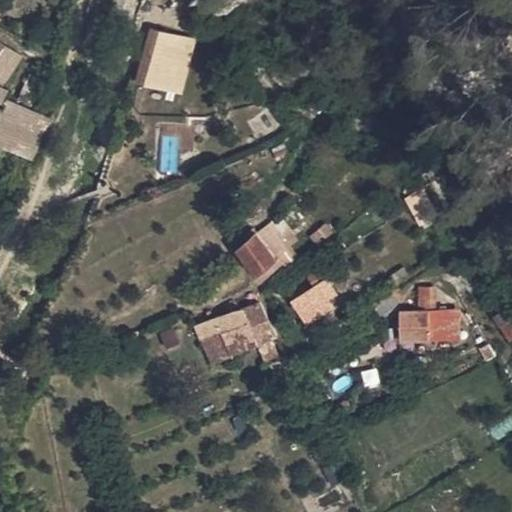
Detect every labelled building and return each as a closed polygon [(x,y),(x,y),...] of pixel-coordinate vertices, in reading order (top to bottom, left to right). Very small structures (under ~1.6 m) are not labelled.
[(16,36),(0,26),(0,43),(8,49),(16,36)] [(157,55),(171,61),(178,43),(163,36),(155,54),(157,55)] [(0,63),(8,49),(0,43),(0,63)] [(171,61),(157,55),(156,57),(153,65),(149,75),(159,79),(156,87),(170,93),(176,78),(179,69),(185,71),(194,51),(178,43),(171,61)] [(153,65),(156,57),(146,53),(142,61),(153,65)] [(185,71),(179,69),(176,78),(182,79),(185,71)] [(18,84),(30,89),(34,80),(22,75),(18,84)] [(12,96),(25,102),(30,89),(18,84),(12,96)] [(422,192),(408,199),(422,226),(436,219),(422,192)] [(284,268),(289,274),(301,265),(273,229),(261,237),(280,261),(269,270),(257,278),(262,284),(275,275),(284,268)] [(254,235),(248,241),(251,245),(259,239),(254,235)] [(250,245),(269,270),(280,261),(261,237),(259,239),(251,245),(250,245)] [(269,270),(250,245),(239,254),(257,278),(269,270)] [(275,275),(280,280),(289,274),(284,268),(275,275)] [(320,277),(307,284),(313,294),(325,287),(320,277)] [(305,298),(290,307),(292,309),(295,314),(303,330),(330,315),(325,305),(334,300),(326,287),(325,287),(313,294),(305,298)] [(290,307),(305,298),(303,293),(287,302),(290,307)] [(427,295),(418,296),(419,312),(419,319),(411,319),(400,320),(402,347),(431,345),(427,295)] [(276,340),(262,307),(244,313),(244,312),(196,324),(211,363),(233,355),(232,355),(258,346),(264,362),(277,358),(271,342),(276,340)] [(373,352),(358,359),(362,367),(377,360),(373,352)] [(272,380),(288,375),(285,363),(268,369),(272,380)] [(302,391),(293,395),(299,408),(308,404),(302,391)] [(308,404),(299,408),(309,431),(318,426),(308,404)]
